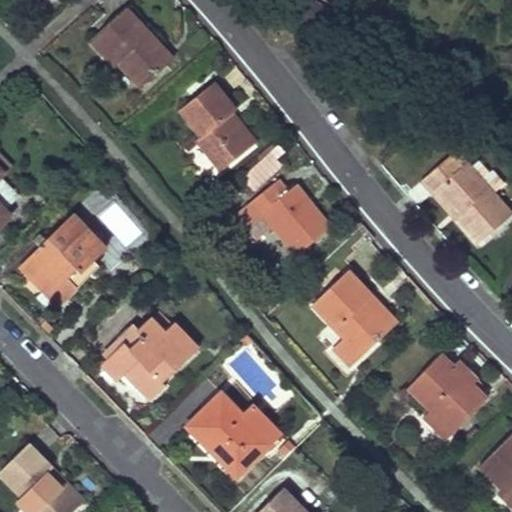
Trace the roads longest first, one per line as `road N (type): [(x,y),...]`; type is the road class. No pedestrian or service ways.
road 1 (residential): [(207,0),(261,57),(364,199),(511,351)]
road 2 (residential): [(0,331),(173,511)]
